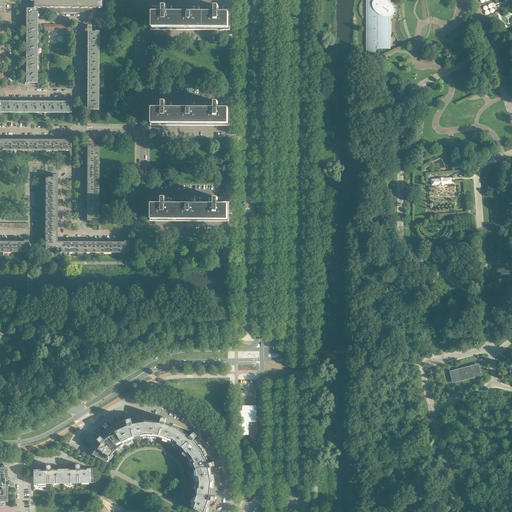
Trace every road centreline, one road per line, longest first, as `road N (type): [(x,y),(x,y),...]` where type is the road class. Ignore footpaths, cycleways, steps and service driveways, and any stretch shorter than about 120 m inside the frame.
road 1 (secondary): [(287,354),(287,0)]
road 2 (secondary): [(262,0),(261,349)]
road 3 (secondary): [(261,349),(168,354),(75,405)]
road 4 (secondary): [(80,414),(167,365),(261,360)]
road 5 (tertiary): [(288,511),(287,354)]
road 6 (tertiary): [(261,360),(261,507)]
road 7 (residential): [(91,429),(123,411),(155,406),(208,433)]
